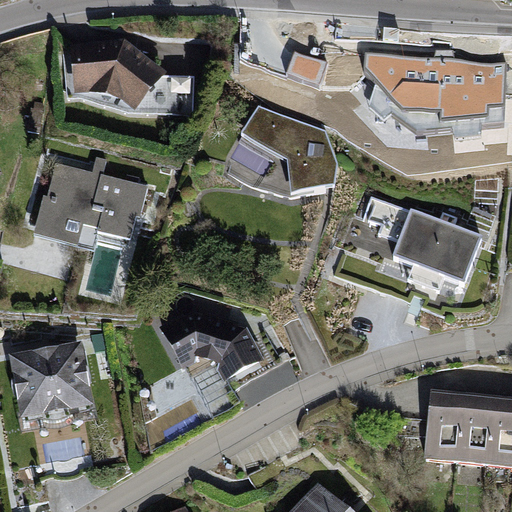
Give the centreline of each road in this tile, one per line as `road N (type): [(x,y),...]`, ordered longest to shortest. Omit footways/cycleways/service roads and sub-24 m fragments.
road 1 (residential): [(101,511),(329,384),(423,347),(511,338)]
road 2 (residential): [(511,14),(271,0)]
